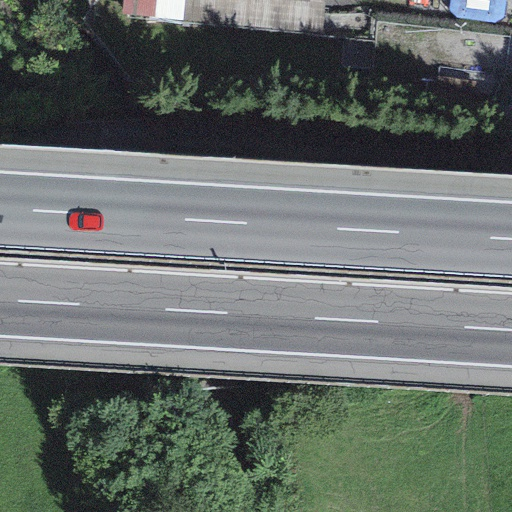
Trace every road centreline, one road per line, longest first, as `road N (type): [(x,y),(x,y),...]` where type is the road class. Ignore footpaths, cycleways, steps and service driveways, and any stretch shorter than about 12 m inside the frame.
road 1 (motorway): [(0,300),(511,331)]
road 2 (motorway): [(511,239),(0,209)]
